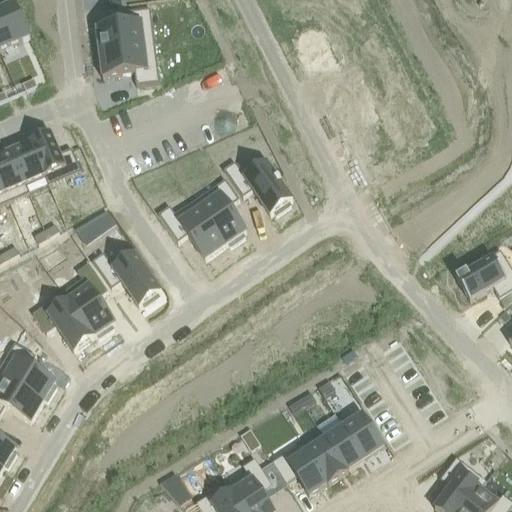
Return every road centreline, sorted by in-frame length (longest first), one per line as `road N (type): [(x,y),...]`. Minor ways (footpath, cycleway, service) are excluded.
road 1 (residential): [(18,511),(86,391),(197,310)]
road 2 (residential): [(348,211),(511,401)]
road 3 (residential): [(197,310),(126,205),(78,99)]
road 4 (residential): [(239,0),(348,211)]
road 5 (residential): [(197,310),(348,211)]
road 6 (residential): [(511,401),(370,493)]
